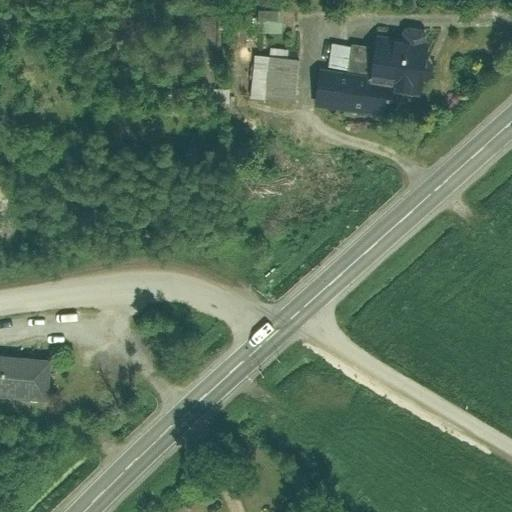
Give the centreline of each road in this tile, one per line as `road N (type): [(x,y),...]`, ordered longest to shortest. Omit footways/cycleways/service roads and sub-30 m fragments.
road 1 (secondary): [(511,123),(292,320)]
road 2 (unclassified): [(268,340),(193,288),(112,288),(0,303)]
road 3 (unclassified): [(292,320),(511,447)]
road 4 (secondary): [(268,340),(86,511)]
